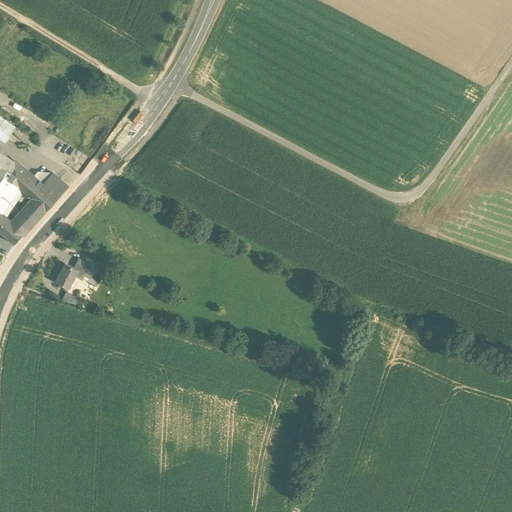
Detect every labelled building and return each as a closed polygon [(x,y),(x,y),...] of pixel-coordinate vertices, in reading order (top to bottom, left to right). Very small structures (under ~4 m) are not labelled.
[(28,137),(15,126),(7,135),(20,147),(28,137)] [(0,217),(5,222),(22,200),(20,198),(33,179),(11,158),(0,151),(0,217)] [(54,174),(42,187),(33,179),(20,198),(22,200),(25,197),(31,202),(28,205),(40,216),(68,186),(54,174)] [(28,205),(15,219),(27,230),(40,216),(28,205)] [(15,231),(5,222),(0,217),(0,233),(13,245),(27,231),(20,225),(15,231)] [(90,266),(78,260),(74,269),(78,271),(75,276),(82,280),(90,266)] [(59,273),(54,283),(68,290),(75,276),(78,271),(74,269),(64,264),(63,266),(59,273)] [(102,272),(90,266),(82,280),(94,286),(102,272)] [(78,297),(65,292),(62,299),(75,304),(78,297)]
